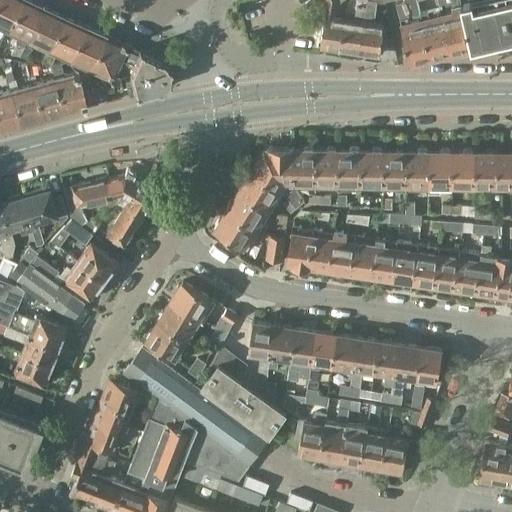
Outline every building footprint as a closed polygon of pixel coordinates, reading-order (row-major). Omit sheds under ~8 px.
[(0,0),(0,26),(5,29),(19,0),(0,0)] [(9,53),(18,54),(42,5),(31,0),(19,0),(5,29),(17,35),(9,53)] [(339,48),(341,48),(346,16),(337,15),(339,0),(326,0),(324,14),(325,14),(321,45),(329,46),(331,49),(336,50),(339,48)] [(375,21),(378,1),(371,0),(367,0),(367,1),(366,8),(359,51),(368,52),(370,55),(375,56),(378,54),(380,54),(381,47),(396,49),(391,23),(375,21)] [(404,0),(405,2),(398,3),(401,17),(400,17),(405,40),(409,55),(410,61),(426,58),(430,57),(421,20),(419,13),(420,13),(417,0),(404,0)] [(435,0),(438,9),(440,16),(441,15),(450,52),(467,48),(470,47),(469,41),(459,3),(458,0),(435,0)] [(458,0),(459,3),(469,41),(470,47),(471,47),(472,47),(500,40),(508,38),(511,37),(511,0),(500,0),(475,6),(473,0),(458,0)] [(31,41),(46,49),(63,15),(42,5),(18,54),(20,54),(25,56),(30,47),(28,46),(31,41)] [(352,50),(359,51),(366,8),(357,6),(354,18),(346,16),(341,48),(342,48),(344,51),(350,52),(352,50)] [(420,13),(419,13),(421,20),(430,57),(447,53),(450,52),(441,15),(440,16),(438,9),(420,13)] [(46,49),(68,58),(83,24),(63,15),(46,49)] [(89,68),(104,34),(83,24),(68,58),(89,68)] [(111,77),(126,43),(104,34),(89,68),(111,77)] [(163,60),(126,43),(111,77),(120,74),(128,71),(170,76),(170,68),(163,60)] [(54,57),(46,53),(42,62),(51,64),(54,57)] [(53,76),(62,108),(63,112),(74,109),(86,106),(77,68),(63,72),(61,64),(56,65),(51,64),(54,75),(53,76)] [(12,69),(5,71),(8,82),(15,80),(12,69)] [(128,71),(131,80),(125,81),(129,96),(161,89),(169,82),(170,76),(128,71)] [(120,74),(111,77),(115,95),(120,94),(123,88),(121,79),(120,74)] [(53,115),(63,112),(62,108),(53,76),(31,82),(42,118),(53,115)] [(42,118),(31,82),(10,88),(20,124),(42,118)] [(105,97),(103,87),(95,89),(97,99),(105,97)] [(10,88),(0,90),(0,129),(20,124),(10,88)] [(95,89),(86,91),(89,101),(97,99),(95,89)] [(285,182),(294,182),(294,148),(294,146),(269,146),(269,148),(263,156),(260,155),(250,171),(280,189),(285,182)] [(294,182),(316,182),(317,148),(315,148),(313,146),(306,146),(304,148),(294,148),(294,182)] [(316,182),(339,183),(340,149),(337,149),(335,147),(329,147),(326,149),(317,148),(316,182)] [(339,183),(361,183),(362,149),(360,149),(358,147),(351,147),(349,149),(340,149),(339,183)] [(372,149),(362,149),(361,183),(384,183),(384,150),(383,150),(381,147),(374,147),(372,149)] [(384,183),(407,184),(407,150),(405,150),(403,148),(397,148),(395,150),(384,150),(384,183)] [(418,150),(407,150),(407,184),(429,184),(430,151),(428,151),(426,148),(419,148),(418,150)] [(429,184),(452,184),(452,151),(451,151),(448,149),(442,149),(440,151),(430,151),(429,184)] [(463,151),(452,151),(452,184),(476,185),(476,151),(473,151),(471,149),(465,149),(463,151)] [(476,185),(499,185),(499,152),(499,151),(496,151),(494,149),(488,149),(486,151),(476,151),(476,185)] [(511,151),(499,151),(499,152),(499,185),(511,185),(511,151)] [(143,181),(127,171),(109,176),(115,202),(123,208),(126,203),(144,214),(149,206),(147,204),(153,195),(151,189),(142,183),(143,181)] [(268,209),(280,189),(250,171),(246,179),(243,179),(239,185),(240,188),(238,190),(268,209)] [(71,216),(82,224),(89,220),(91,218),(94,216),(83,209),(80,199),(96,196),(100,212),(115,202),(109,176),(72,184),(73,188),(65,189),(65,186),(64,186),(68,202),(71,216)] [(35,225),(40,224),(39,221),(46,219),(45,215),(57,212),(60,222),(67,215),(62,193),(53,195),(51,188),(47,189),(44,187),(26,192),(26,193),(25,193),(28,205),(32,204),(34,214),(33,215),(35,225)] [(228,207),(227,209),(256,228),(268,209),(238,190),(234,198),(231,199),(227,204),(228,207)] [(33,234),(42,231),(40,224),(35,225),(33,215),(34,214),(32,204),(28,205),(25,193),(26,193),(26,192),(8,198),(7,201),(4,201),(10,227),(21,224),(22,228),(30,225),(33,234)] [(320,203),(321,194),(309,193),(309,202),(320,203)] [(330,195),(321,194),(320,203),(330,203),(330,195)] [(346,206),(346,196),(337,195),(337,205),(346,206)] [(290,210),(295,206),(287,197),(283,201),(290,210)] [(369,197),(360,197),(360,207),(369,207),(369,197)] [(392,199),(383,199),(383,209),(392,209),(392,199)] [(0,247),(3,247),(5,254),(11,255),(14,242),(11,231),(10,227),(4,201),(0,202),(0,247)] [(414,202),(405,202),(405,213),(414,213),(414,202)] [(123,208),(111,227),(107,233),(125,245),(126,243),(129,243),(133,237),(132,234),(138,224),(141,224),(145,218),(143,215),(144,214),(126,203),(123,208)] [(455,214),(455,205),(442,204),(442,213),(455,214)] [(474,206),(455,205),(455,214),(474,215),(474,208),(474,206)] [(494,209),(474,208),(474,215),(474,219),(494,220),(494,209)] [(215,229),(247,249),(256,235),(253,233),(256,228),(227,209),(222,218),(219,218),(215,224),(216,227),(215,229)] [(297,216),(316,218),(317,210),(304,209),(297,216)] [(329,212),(317,210),(316,218),(328,219),(329,212)] [(277,212),(276,220),(287,222),(289,213),(284,212),(277,212)] [(379,212),(378,221),(399,223),(400,214),(379,212)] [(345,222),(357,224),(358,215),(346,214),(345,222)] [(369,215),(358,215),(357,224),(367,225),(369,215)] [(62,227),(86,243),(93,232),(82,224),(71,216),(62,227)] [(89,220),(82,224),(93,232),(94,233),(100,223),(91,218),(89,220)] [(431,229),(443,230),(444,220),(431,219),(431,229)] [(464,222),(444,220),(443,230),(463,232),(464,222)] [(309,265),(315,226),(294,222),(287,261),(292,262),(292,265),(309,267),(309,265)] [(474,234),(485,235),(486,224),(474,223),(474,234)] [(501,225),(486,224),(485,235),(501,236),(501,225)] [(309,265),(329,268),(335,229),(315,226),(309,265)] [(329,268),(350,271),(356,232),(335,229),(329,268)] [(41,242),(44,238),(42,231),(33,234),(36,244),(41,242)] [(350,271),(371,274),(377,236),(356,232),(350,271)] [(266,259),(267,259),(281,261),(285,237),(270,235),(266,259)] [(371,274),(392,278),(394,267),(398,239),(377,236),(371,274)] [(392,278),(413,281),(418,249),(419,242),(398,239),(394,267),(392,278)] [(27,263),(29,261),(36,252),(38,249),(28,241),(17,257),(25,261),(27,263)] [(113,269),(119,262),(91,242),(78,260),(106,280),(107,279),(110,278),(114,273),(113,269)] [(413,281),(435,284),(439,252),(440,246),(419,242),(418,249),(413,281)] [(499,256),(499,255),(492,254),(492,251),(489,251),(490,244),(483,243),(482,252),(481,258),(476,290),(484,291),(484,293),(492,295),(492,292),(498,293),(498,292),(498,256),(499,256)] [(461,249),(440,246),(439,252),(435,284),(455,287),(460,255),(461,249)] [(455,287),(476,290),(481,258),(482,252),(461,249),(460,255),(455,287)] [(36,252),(29,261),(53,279),(59,270),(36,252)] [(511,256),(499,255),(499,256),(498,256),(498,292),(498,293),(511,295),(511,256)] [(106,280),(78,260),(73,267),(68,263),(60,273),(93,297),(98,290),(102,290),(106,284),(105,281),(106,280)] [(24,286),(51,307),(66,318),(75,306),(70,302),(75,295),(53,279),(29,261),(27,263),(25,261),(9,280),(16,283),(24,286)] [(0,294),(16,283),(9,280),(0,276),(0,294)] [(176,292),(171,300),(204,320),(216,300),(183,280),(181,283),(179,283),(175,289),(176,292)] [(16,306),(24,286),(16,283),(0,294),(0,322),(61,346),(69,325),(36,312),(36,313),(16,306)] [(204,320),(171,300),(165,308),(163,309),(159,315),(160,317),(159,319),(192,340),(204,320)] [(238,314),(227,307),(215,327),(217,328),(211,336),(220,342),(238,314)] [(148,337),(146,339),(179,360),(192,340),(159,319),(153,328),(151,328),(147,334),(148,337)] [(261,353),(256,388),(275,403),(276,390),(277,383),(267,382),(269,361),(275,323),(253,320),(249,351),(261,353)] [(0,331),(25,341),(21,351),(54,364),(61,346),(0,322),(0,331)] [(298,326),(275,323),(269,361),(278,362),(279,358),(292,359),(298,326)] [(300,375),(310,376),(318,329),(298,326),(292,359),(291,367),(301,369),(300,375)] [(310,376),(308,388),(318,389),(322,368),(322,364),(333,366),(339,332),(318,329),(310,376)] [(332,372),(353,375),(359,336),(339,332),(333,366),(332,372)] [(364,370),(376,372),(381,339),(359,336),(353,375),(352,386),(350,395),(360,396),(364,370)] [(395,384),(402,342),(381,339),(376,372),(384,373),(383,383),(395,384)] [(417,378),(423,345),(402,342),(395,384),(394,390),(393,400),(401,401),(404,381),(405,376),(417,378)] [(158,396),(178,411),(198,425),(219,398),(202,385),(143,344),(124,370),(159,394),(158,396)] [(269,436),(270,435),(286,412),(282,409),(275,403),(256,388),(238,375),(248,363),(223,344),(215,358),(219,361),(202,385),(219,398),(269,436)] [(426,378),(438,380),(442,348),(423,345),(417,378),(414,403),(424,405),(431,408),(435,399),(424,394),(426,378)] [(47,383),(54,364),(21,351),(13,370),(47,383)] [(189,370),(197,377),(208,363),(199,356),(189,370)] [(511,371),(509,390),(508,390),(508,393),(502,392),(494,412),(509,417),(511,410),(511,371)] [(102,399),(131,410),(135,400),(137,401),(141,389),(111,377),(102,399)] [(340,393),(350,395),(352,386),(342,385),(341,384),(341,385),(340,393)] [(17,385),(14,393),(27,398),(30,390),(17,385)] [(381,398),(393,400),(394,390),(383,388),(381,398)] [(30,390),(27,398),(40,403),(43,395),(30,390)] [(276,390),(275,403),(282,409),(284,403),(285,392),(276,390)] [(295,411),(303,400),(307,394),(285,390),(285,392),(284,403),(295,411)] [(320,457),(327,419),(327,414),(330,396),(320,394),(307,394),(303,400),(317,402),(314,421),(301,419),(297,437),(301,438),(298,451),(319,455),(319,457),(320,457)] [(138,511),(144,497),(178,411),(158,396),(125,479),(114,509),(121,511),(138,511)] [(239,478),(251,461),(269,436),(219,398),(198,425),(185,457),(239,478)] [(320,457),(341,461),(348,422),(351,408),(352,400),(340,398),(337,420),(327,419),(320,457)] [(102,399),(94,421),(107,426),(109,423),(117,427),(116,428),(137,435),(140,427),(126,422),(131,410),(102,399)] [(361,401),(352,400),(351,408),(360,410),(361,401)] [(0,456),(23,465),(27,458),(31,460),(28,467),(29,468),(45,427),(0,409),(0,456)] [(425,425),(430,414),(422,411),(416,410),(413,420),(425,425)] [(144,497),(138,511),(163,511),(185,457),(198,425),(178,411),(144,497)] [(479,478),(500,482),(507,444),(508,436),(509,436),(510,432),(511,422),(507,421),(493,416),(488,428),(499,432),(498,436),(487,434),(479,478)] [(94,421),(87,440),(116,450),(121,436),(135,441),(137,435),(116,428),(117,427),(109,423),(107,426),(94,421)] [(348,422),(341,461),(362,464),(368,431),(368,426),(348,422)] [(383,466),(388,434),(368,431),(362,464),(382,468),(383,466)] [(413,439),(388,434),(383,466),(403,469),(405,456),(409,457),(413,439)] [(110,454),(117,457),(127,461),(130,452),(122,449),(121,452),(116,450),(87,440),(79,460),(78,460),(72,475),(78,478),(72,493),(95,502),(101,486),(98,485),(110,454)] [(511,484),(511,444),(507,444),(500,482),(511,484)] [(101,486),(95,502),(114,509),(125,479),(111,474),(117,457),(110,454),(98,485),(101,486)] [(196,468),(188,464),(184,475),(192,478),(196,468)] [(222,477),(214,474),(204,470),(200,481),(218,488),(222,477)] [(265,494),(270,483),(247,474),(243,485),(265,494)] [(234,494),(238,484),(222,477),(218,488),(234,494)] [(238,484),(234,494),(251,501),(255,490),(238,484)] [(263,494),(255,490),(251,501),(259,504),(263,494)] [(309,511),(313,500),(291,491),(287,502),(309,511)] [(175,494),(167,511),(188,511),(193,501),(175,494)] [(280,500),(276,510),(279,511),(285,511),(289,504),(280,500)] [(207,511),(209,507),(193,501),(188,511),(207,511)] [(339,511),(340,510),(318,501),(313,511),(339,511)]
